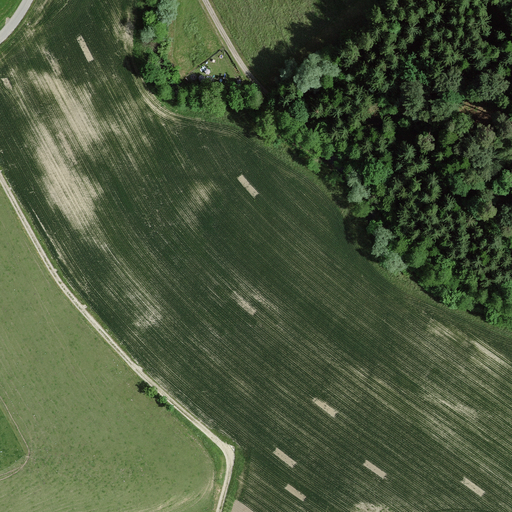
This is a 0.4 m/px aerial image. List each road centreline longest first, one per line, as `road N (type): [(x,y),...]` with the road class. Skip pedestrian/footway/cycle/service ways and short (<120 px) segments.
road 1 (track): [(205,0),(240,65),(267,96),(357,160),(417,251),(465,277),(511,288)]
road 2 (track): [(0,178),(60,282),(227,455),(219,511)]
